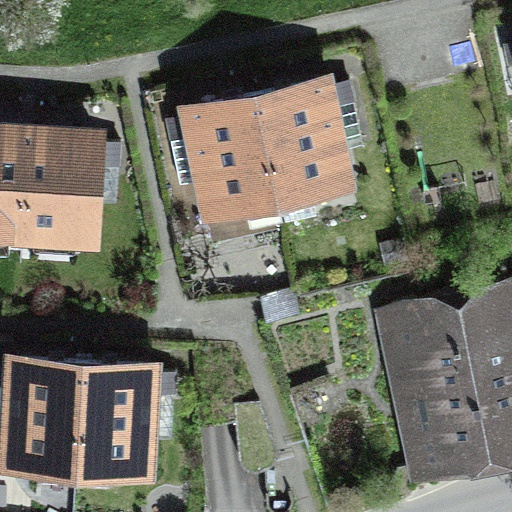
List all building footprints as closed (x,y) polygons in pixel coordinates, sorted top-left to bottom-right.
[(323,76),(255,91),(277,189),(344,174),(323,76)] [(184,107),(205,204),(277,189),(255,91),(184,107)] [(0,224),(22,226),(28,126),(0,124),(0,224)] [(95,130),(28,126),(22,226),(89,230),(95,130)] [(511,273),(379,300),(412,457),(511,436),(511,273)] [(3,455),(75,458),(80,358),(7,354),(3,455)] [(149,361),(80,358),(75,458),(144,462),(149,361)]
